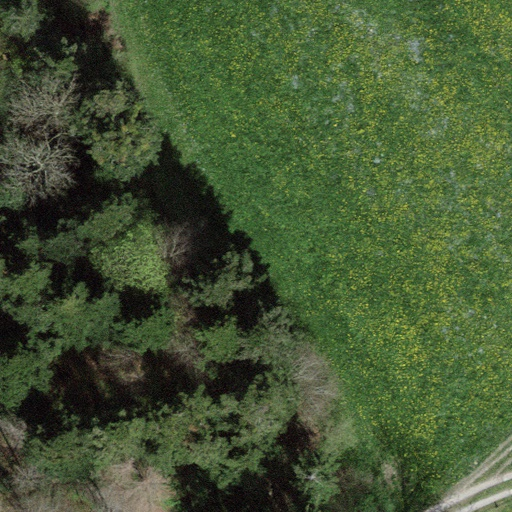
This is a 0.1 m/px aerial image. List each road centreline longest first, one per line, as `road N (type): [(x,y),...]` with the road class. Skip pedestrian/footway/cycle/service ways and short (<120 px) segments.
road 1 (track): [(155,511),(0,397)]
road 2 (track): [(422,511),(511,430)]
